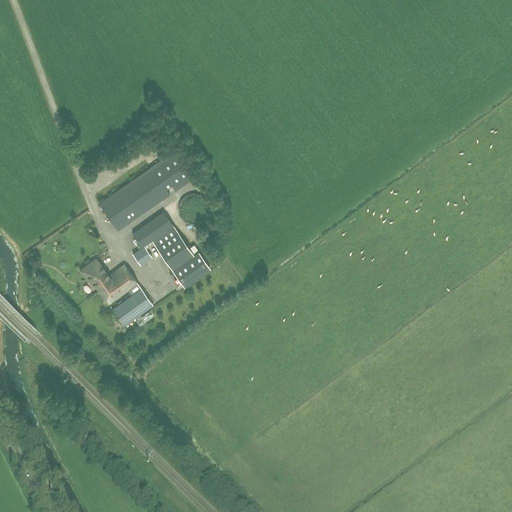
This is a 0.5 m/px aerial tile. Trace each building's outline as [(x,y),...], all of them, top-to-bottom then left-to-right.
[(192,178),(173,151),(99,203),(118,230),(169,194),(165,189),(171,185),(175,190),(192,178)] [(205,219),(207,215),(208,210),(208,205),(206,201),(203,198),(199,195),(194,194),(190,195),(186,196),(182,199),(180,203),(178,208),(179,212),(180,217),(183,220),(187,223),(192,224),(197,224),(201,222),(205,219)] [(163,211),(132,233),(142,247),(173,225),(163,211)] [(152,241),(184,286),(210,268),(199,252),(194,255),(173,226),(152,241)] [(145,246),(133,254),(141,264),(152,256),(145,246)] [(108,303),(128,289),(137,282),(124,265),(109,276),(96,259),(80,271),(92,287),(95,285),(108,303)] [(162,280),(152,286),(158,294),(167,287),(162,280)] [(153,304),(137,282),(128,289),(132,295),(112,310),(123,325),(153,304)]
